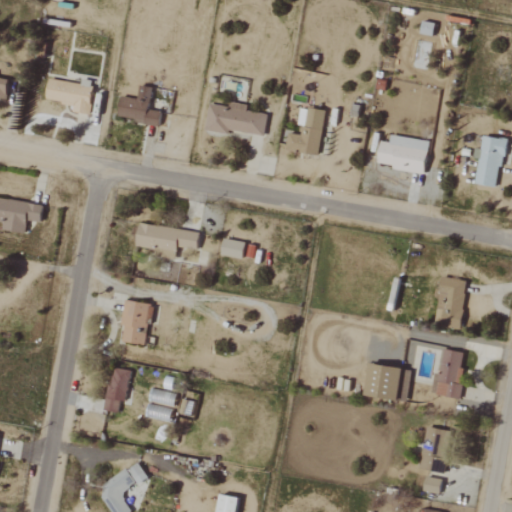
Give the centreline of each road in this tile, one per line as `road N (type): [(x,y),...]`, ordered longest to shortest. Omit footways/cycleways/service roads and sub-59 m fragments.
road 1 (residential): [(0,143),(511,240)]
road 2 (residential): [(40,511),(97,161)]
road 3 (residential): [(492,511),(511,386)]
